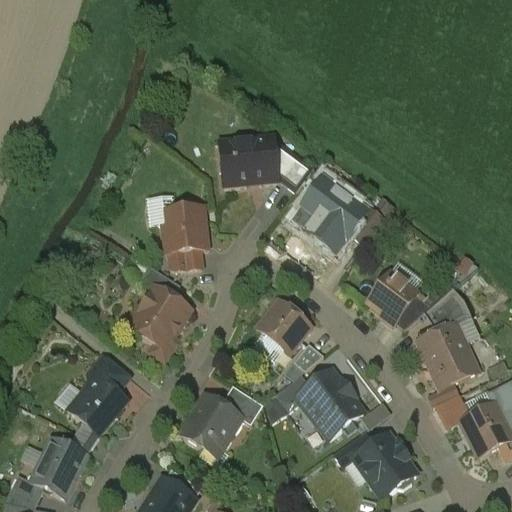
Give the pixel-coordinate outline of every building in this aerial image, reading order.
[(273,144),(228,149),(230,168),(221,169),(223,192),(248,190),(259,189),(277,187),(273,147),(273,144)] [(313,177),(273,147),(277,185),(296,199),(313,177)] [(365,219),(333,196),(334,193),(333,193),(320,210),(323,213),(314,225),(319,229),(319,233),(326,238),(330,237),(331,238),(333,235),(346,245),(344,247),(345,248),(361,226),(366,220),(365,219)] [(201,214),(172,217),(173,229),(164,230),(167,260),(169,260),(199,257),(206,256),(201,214)] [(383,226),(368,215),(365,219),(366,220),(361,226),(375,237),(383,226)] [(199,257),(169,260),(170,272),(177,277),(201,274),(199,257)] [(403,271),(397,279),(411,289),(416,281),(403,271)] [(180,292),(149,273),(140,287),(152,295),(153,293),(172,305),(180,292)] [(390,280),(367,310),(394,330),(415,303),(417,300),(390,280)] [(172,305),(153,293),(152,295),(139,315),(142,329),(136,339),(154,350),(149,359),(164,368),(175,349),(171,347),(190,317),(172,305)] [(463,308),(452,295),(431,315),(439,339),(456,331),(471,325),(463,308)] [(415,303),(394,330),(404,337),(426,318),(415,303)] [(279,308),(257,335),(288,360),(310,333),(279,308)] [(439,339),(417,349),(439,396),(477,379),(456,331),(439,339)] [(308,350),(293,369),(294,370),(304,378),(323,363),(308,350)] [(130,383),(106,362),(89,382),(94,386),(96,383),(116,400),(130,383)] [(294,370),(286,380),(294,387),(301,381),(304,378),(294,370)] [(310,393),(296,403),(301,409),(307,417),(305,418),(318,435),(320,434),(329,445),(363,419),(331,377),(310,393)] [(294,387),(275,402),(288,418),(301,409),(296,403),(310,393),(301,381),(294,387)] [(94,386),(68,417),(98,441),(126,407),(116,400),(96,383),(94,386)] [(263,412),(232,393),(221,411),(240,424),(240,425),(250,432),(263,412)] [(206,404),(195,421),(194,421),(181,441),(204,455),(208,449),(220,456),(222,453),(226,452),(231,445),(230,440),(240,425),(240,424),(221,411),(205,402),(205,403),(206,404)] [(511,444),(494,410),(460,427),(479,463),(511,446),(511,444)] [(363,440),(334,461),(343,474),(354,466),(353,465),(372,452),(363,440)] [(372,452),(353,465),(354,466),(382,505),(396,494),(402,495),(411,489),(412,483),(416,481),(406,467),(408,465),(400,455),(396,459),(390,451),(392,450),(386,442),(372,452)] [(86,463),(51,446),(44,461),(42,460),(35,474),(37,475),(30,489),(65,506),(86,463)] [(190,511),(201,495),(171,476),(158,496),(182,511),(190,511)] [(182,511),(158,496),(156,495),(144,511),(182,511)]
